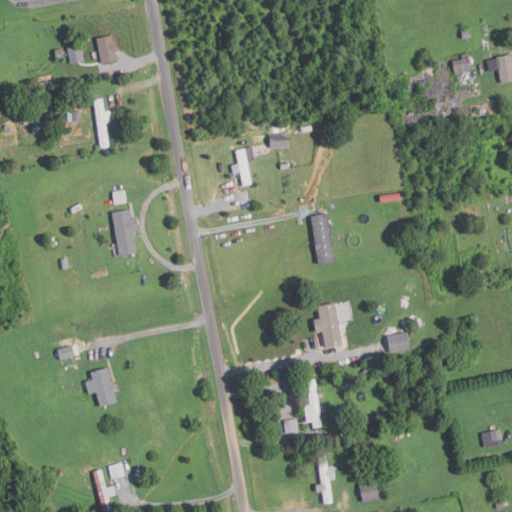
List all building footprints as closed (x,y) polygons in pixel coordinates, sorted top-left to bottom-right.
[(471,36),(463,38),(462,31),(469,29),(471,36)] [(112,35),(113,40),(116,39),(118,51),(115,51),(116,60),(102,63),(97,37),(112,35)] [(85,60),(71,63),(67,46),(81,43),(85,60)] [(63,57),(55,57),(55,49),(63,48),(63,57)] [(455,74),(452,60),(462,58),(461,53),(469,51),(473,70),(455,74)] [(511,79),(501,82),(499,69),(490,70),(488,59),(497,58),(496,56),(511,53),(511,58),(511,79)] [(51,85),(41,87),(40,81),(50,79),(51,85)] [(94,99),(103,98),(105,110),(110,109),(112,121),(106,122),(110,146),(101,147),(94,99)] [(81,121),(68,121),(68,110),(81,110),(81,121)] [(32,123),(39,123),(40,133),(33,134),(32,123)] [(291,146),(270,148),(269,134),(290,132),(291,146)] [(243,186),(240,171),(233,172),(231,164),(239,163),(236,150),(252,146),(254,159),(247,160),(252,184),(243,186)] [(288,167),(281,169),(280,162),(287,161),(288,167)] [(401,200),(381,202),(380,194),(400,192),(401,200)] [(119,255),(112,212),(130,209),(131,217),(136,216),(138,230),(134,231),(137,252),(119,255)] [(319,265),(311,217),(328,214),(336,262),(319,265)] [(69,267),(62,268),(61,258),(68,257),(69,267)] [(335,302),(343,344),(325,347),(322,331),(316,332),(314,319),(320,318),(318,305),(335,302)] [(410,349),(391,352),(388,335),(407,331),(410,349)] [(80,367),(71,370),(68,362),(78,359),(80,367)] [(101,406),(97,391),(89,394),(85,381),(93,379),(91,371),(108,367),(118,401),(101,406)] [(313,429),(312,421),(306,421),(304,405),(310,404),(307,381),(315,379),(322,427),(313,429)] [(300,431),(286,433),(284,420),(298,418),(300,431)] [(503,443),(489,446),(488,438),(483,439),(482,433),(500,429),(503,443)] [(324,503),(322,491),(316,491),(315,484),(321,483),(318,455),(327,454),(328,466),(334,466),(336,478),(330,479),(333,502),(324,503)] [(126,475),(112,478),(109,465),(122,462),(126,475)] [(373,462),(377,481),(364,483),(361,469),(366,468),(366,464),(373,462)] [(106,511),(102,511),(93,472),(102,469),(106,487),(114,485),(116,493),(108,496),(112,510),(106,511)] [(379,498),(364,501),(360,485),(376,481),(379,498)] [(505,507),(498,508),(496,502),(504,500),(505,507)]
